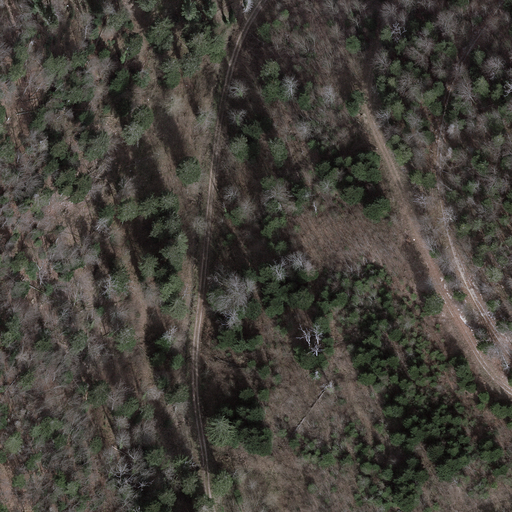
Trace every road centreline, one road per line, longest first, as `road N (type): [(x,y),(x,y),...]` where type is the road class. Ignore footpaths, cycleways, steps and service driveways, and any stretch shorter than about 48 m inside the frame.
road 1 (track): [(214,511),(194,347),(219,119),(231,58),(262,0)]
road 2 (track): [(208,490),(178,460),(149,382),(133,166),(146,94),(139,26),(127,0)]
road 3 (track): [(399,0),(364,86),(367,114),(431,271),(476,351),(511,388)]
road 4 (track): [(511,355),(472,302),(438,208),(433,164),(443,86),(497,0)]
